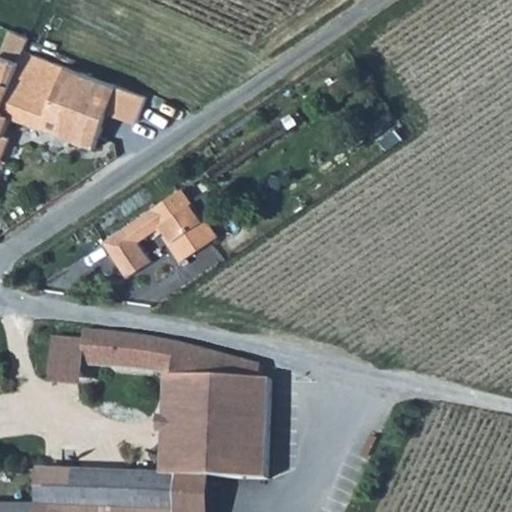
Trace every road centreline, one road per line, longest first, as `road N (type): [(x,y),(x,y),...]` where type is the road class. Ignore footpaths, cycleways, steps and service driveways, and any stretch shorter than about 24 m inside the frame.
road 1 (residential): [(511,405),(0,295)]
road 2 (residential): [(378,0),(0,258)]
